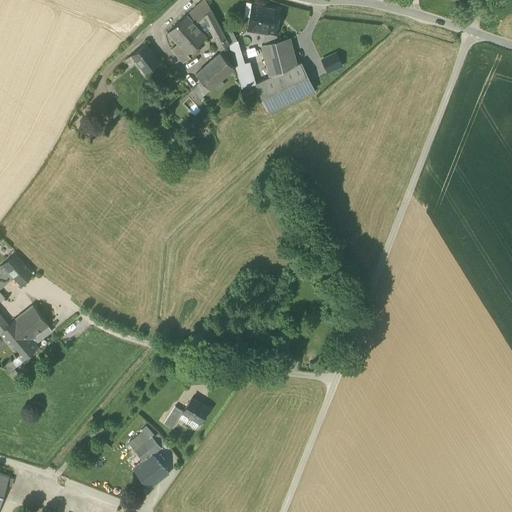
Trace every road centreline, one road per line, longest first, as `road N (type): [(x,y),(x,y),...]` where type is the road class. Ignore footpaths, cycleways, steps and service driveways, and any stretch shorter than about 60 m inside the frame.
road 1 (unclassified): [(281,511),(471,32)]
road 2 (track): [(184,0),(122,57),(78,125)]
road 3 (tertiary): [(471,32),(362,2),(310,0)]
road 4 (unclassified): [(0,462),(136,511)]
